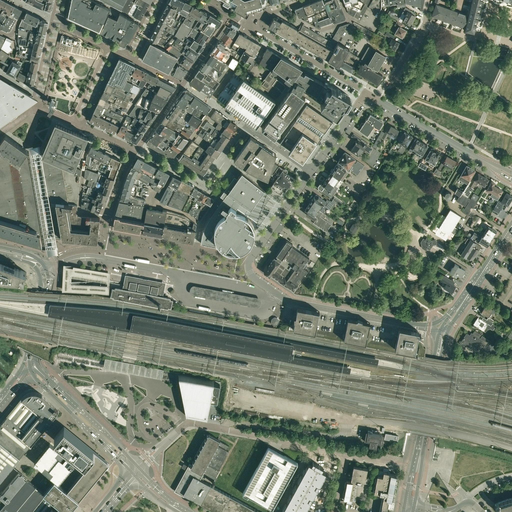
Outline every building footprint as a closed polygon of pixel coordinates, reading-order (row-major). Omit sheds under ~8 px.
[(0,0),(0,28),(1,30),(3,26),(5,22),(8,17),(14,6),(3,0),(0,0)] [(25,0),(25,1),(29,3),(32,4),(41,8),(42,8),(42,7),(43,5),(44,6),(45,7),(44,7),(44,8),(43,8),(43,9),(45,9),(46,9),(47,0),(25,0)] [(96,2),(90,0),(70,0),(71,1),(70,1),(67,17),(90,28),(91,27),(100,31),(109,9),(96,3),(96,2)] [(121,9),(125,0),(114,0),(112,5),(121,9)] [(128,12),(134,0),(125,0),(121,9),(128,12)] [(140,19),(150,0),(134,0),(128,12),(140,19)] [(179,10),(185,1),(183,0),(182,0),(169,0),(168,2),(167,4),(179,10)] [(221,0),(235,8),(241,11),(241,10),(245,12),(247,11),(248,11),(266,6),(266,5),(266,6),(266,0),(221,0)] [(326,10),(322,0),(317,0),(311,3),(315,15),(326,10)] [(329,17),(331,23),(332,25),(345,20),(346,18),(341,5),(340,6),(338,0),(322,0),(326,10),(329,17)] [(356,11),(359,12),(360,9),(352,6),(352,3),(350,0),(343,0),(347,10),(351,9),(354,10),(356,11)] [(365,2),(362,0),(362,1),(359,0),(350,0),(352,3),(352,6),(360,9),(359,12),(365,2)] [(361,21),(368,7),(372,0),(362,0),(365,2),(359,12),(356,18),(361,21)] [(372,0),(368,7),(379,13),(381,9),(381,6),(381,0),(372,0)] [(432,15),(432,16),(437,18),(444,20),(448,22),(451,23),(461,27),(462,27),(463,27),(465,28),(465,31),(468,31),(473,33),(474,33),(482,0),(497,0),(498,0),(508,0),(511,1),(510,3),(511,3),(511,0),(472,0),(471,5),(468,16),(467,15),(466,15),(455,11),(456,11),(451,9),(449,8),(444,7),(442,6),(440,5),(438,4),(439,2),(435,0),(434,5),(435,5),(434,10),(432,15)] [(185,18),(192,5),(185,1),(179,10),(174,19),(180,22),(182,23),(185,18)] [(308,17),(312,16),(315,25),(314,26),(319,29),(321,28),(320,27),(318,21),(315,15),(311,3),(303,6),(307,15),(308,17)] [(174,19),(179,10),(167,4),(163,12),(163,13),(174,19)] [(185,18),(174,36),(181,40),(186,34),(188,35),(193,28),(203,10),(198,8),(192,5),(185,18)] [(3,26),(1,30),(7,32),(10,31),(18,18),(22,10),(14,6),(8,17),(5,22),(3,26)] [(303,17),(307,15),(303,6),(295,9),(298,17),(302,15),(303,17)] [(410,24),(415,16),(410,13),(411,10),(405,7),(402,13),(405,15),(403,20),(410,24)] [(138,23),(120,14),(111,9),(101,32),(126,43),(128,41),(131,37),(137,27),(136,26),(138,23)] [(203,24),(210,14),(208,13),(206,12),(204,11),(204,10),(203,10),(193,28),(196,30),(198,27),(200,29),(200,28),(203,24)] [(24,16),(24,18),(23,19),(21,21),(29,24),(30,22),(33,15),(27,12),(26,12),(25,15),(24,16)] [(176,28),(180,22),(174,19),(163,13),(159,19),(160,19),(168,24),(171,26),(172,26),(176,28)] [(217,27),(221,21),(210,14),(203,24),(200,28),(200,29),(202,30),(207,33),(211,36),(217,27)] [(36,25),(39,18),(33,15),(30,22),(36,25)] [(276,30),(282,19),(277,17),(276,19),(274,18),(269,26),(270,27),(276,30)] [(318,21),(320,27),(331,23),(329,17),(318,21)] [(18,29),(45,36),(45,35),(48,22),(39,18),(36,25),(30,22),(29,24),(21,21),(19,25),(18,29)] [(171,26),(168,24),(160,19),(159,19),(158,21),(159,21),(156,25),(157,26),(165,30),(168,32),(172,34),(175,29),(171,27),(171,26)] [(276,30),(289,38),(295,27),(285,21),(282,19),(276,30)] [(404,24),(398,21),(397,20),(395,25),(398,27),(397,30),(396,29),(394,33),(395,33),(394,34),(402,38),(406,30),(402,27),(404,24)] [(328,60),(340,38),(348,23),(339,27),(331,42),(301,25),(299,28),(298,28),(297,29),(291,39),(327,60),(328,60)] [(237,36),(236,36),(238,32),(238,31),(239,29),(238,29),(238,28),(232,25),(231,27),(230,27),(229,27),(219,40),(228,46),(233,50),(233,49),(231,47),(237,36)] [(161,37),(162,37),(166,39),(172,34),(168,32),(165,30),(157,26),(153,32),(161,37)] [(296,28),(295,27),(289,38),(290,38),(291,39),(297,29),(296,28)] [(196,30),(193,28),(188,35),(201,43),(204,45),(210,37),(206,34),(200,31),(199,32),(196,30)] [(395,36),(387,31),(380,28),(379,30),(390,37),(386,45),(388,46),(395,50),(399,43),(393,39),(395,36)] [(43,44),(45,36),(18,29),(18,38),(43,44)] [(158,44),(161,37),(153,32),(150,39),(152,40),(158,44)] [(244,50),(251,39),(250,38),(249,37),(248,37),(247,36),(245,36),(244,35),(243,34),(242,33),(241,32),(240,33),(239,32),(237,36),(231,47),(233,49),(233,50),(229,55),(230,55),(232,57),(228,64),(234,69),(238,62),(241,55),(244,50)] [(199,52),(204,45),(201,43),(188,35),(186,34),(181,40),(185,43),(186,43),(187,43),(195,49),(199,52)] [(61,38),(60,43),(61,43),(65,44),(67,45),(67,44),(69,45),(70,45),(69,51),(95,57),(97,53),(97,52),(78,47),(79,47),(80,44),(80,43),(80,41),(81,41),(80,40),(78,40),(68,38),(68,37),(67,37),(63,36),(62,36),(61,37),(62,37),(62,38),(61,38)] [(167,43),(164,46),(168,50),(172,46),(172,44),(177,38),(174,36),(167,43)] [(0,57),(2,59),(4,61),(9,54),(8,53),(12,49),(10,46),(12,40),(7,37),(6,38),(0,49),(0,57)] [(161,37),(158,44),(161,46),(167,40),(166,39),(162,37),(161,37)] [(43,44),(18,38),(18,41),(18,42),(20,51),(40,55),(43,44)] [(181,52),(193,61),(199,53),(195,50),(185,43),(181,40),(177,38),(172,44),(172,46),(181,52)] [(339,66),(340,65),(348,51),(351,45),(340,38),(328,60),(339,66)] [(253,59),(258,49),(261,45),(260,44),(251,39),(244,50),(241,55),(238,62),(247,67),(243,75),(246,77),(257,61),(253,59)] [(229,55),(233,50),(228,46),(219,40),(216,45),(229,55)] [(172,46),(168,50),(167,52),(150,43),(146,53),(142,60),(168,73),(176,61),(175,61),(181,52),(172,46)] [(230,55),(229,55),(216,45),(210,53),(219,60),(221,58),(225,61),(230,55)] [(377,69),(383,58),(384,56),(368,47),(361,59),(365,62),(368,64),(367,66),(361,63),(359,67),(356,71),(364,76),(370,80),(370,79),(377,83),(380,79),(382,75),(375,71),(376,69),(377,69)] [(270,69),(273,66),(277,58),(278,59),(281,57),(266,48),(262,56),(262,57),(259,62),(267,67),(266,69),(269,70),(270,69)] [(39,62),(40,55),(20,51),(17,51),(15,56),(24,58),(39,62)] [(348,51),(340,65),(351,71),(359,57),(348,51)] [(188,68),(193,61),(181,52),(175,61),(176,61),(188,69),(188,68)] [(219,61),(219,60),(210,53),(204,61),(221,73),(227,66),(219,61)] [(305,72),(300,69),(301,68),(281,57),(271,70),(260,85),(277,98),(285,88),(284,85),(273,76),(278,70),(287,76),(284,79),(289,83),(290,83),(293,85),(291,88),(262,128),(275,138),(305,97),(300,93),(302,90),(302,89),(310,74),(308,72),(305,71),(305,72)] [(36,72),(39,62),(24,58),(23,60),(27,61),(25,70),(29,71),(36,72)] [(119,58),(119,59),(108,82),(120,88),(128,92),(132,84),(126,81),(128,76),(130,77),(135,66),(129,63),(119,58)] [(22,62),(18,60),(17,63),(13,61),(11,60),(9,64),(8,65),(8,66),(6,65),(6,66),(5,65),(3,66),(2,67),(3,69),(4,69),(3,70),(7,72),(15,77),(18,71),(19,69),(20,68),(21,65),(22,62)] [(182,78),(188,69),(176,61),(168,73),(169,73),(179,79),(180,80),(182,79),(182,78)] [(216,80),(221,73),(204,61),(199,68),(212,78),(216,80)] [(133,83),(140,68),(138,67),(135,66),(130,77),(128,80),(133,83)] [(138,85),(145,71),(140,68),(133,83),(138,85)] [(220,83),(212,78),(199,68),(194,75),(208,84),(215,89),(220,83)] [(33,84),(36,72),(29,71),(28,73),(26,73),(25,75),(19,72),(16,77),(17,77),(19,78),(19,79),(21,80),(23,81),(24,81),(24,80),(26,82),(26,83),(26,82),(30,83),(33,84)] [(150,73),(145,71),(138,85),(142,87),(146,81),(146,82),(148,82),(152,74),(151,73),(150,73)] [(255,86),(251,83),(245,79),(236,72),(217,99),(243,118),(248,121),(251,123),(255,126),(256,127),(258,125),(275,100),(255,86)] [(154,87),(155,86),(159,78),(154,75),(152,74),(148,82),(149,83),(149,85),(151,86),(153,87),(154,87)] [(302,89),(303,87),(306,89),(305,90),(322,100),(320,103),(336,115),(343,106),(342,106),(343,103),(344,104),(345,104),(347,105),(351,97),(349,97),(350,96),(349,96),(310,74),(302,89)] [(215,89),(208,84),(194,75),(189,82),(210,97),(215,89)] [(0,125),(23,108),(24,109),(24,108),(32,96),(33,97),(33,96),(0,76),(0,125)] [(157,83),(172,91),(176,87),(175,86),(159,78),(155,86),(156,86),(157,83)] [(128,92),(120,88),(108,82),(104,90),(120,98),(128,102),(132,93),(128,92)] [(168,98),(172,91),(157,83),(156,86),(155,86),(154,87),(149,85),(147,87),(152,90),(155,92),(168,98)] [(139,88),(133,85),(130,91),(136,95),(139,88)] [(151,91),(146,88),(141,95),(148,99),(151,91)] [(128,102),(120,98),(104,90),(101,97),(120,106),(123,108),(125,108),(128,102)] [(189,103),(194,96),(186,90),(183,90),(179,96),(189,103)] [(162,106),(168,98),(155,92),(151,100),(162,106)] [(151,100),(149,99),(148,99),(141,95),(134,105),(135,105),(141,107),(159,111),(162,106),(151,100)] [(201,110),(189,103),(179,96),(174,103),(185,109),(186,110),(197,116),(201,110)] [(211,108),(194,96),(189,103),(201,110),(206,113),(207,114),(211,108)] [(123,108),(120,106),(101,97),(98,103),(110,109),(120,114),(123,108)] [(120,114),(110,109),(98,103),(89,120),(102,126),(114,132),(120,122),(124,116),(120,114)] [(177,120),(185,109),(174,103),(166,116),(176,122),(177,121),(176,121),(177,120)] [(289,128),(280,141),(280,142),(280,141),(290,148),(288,150),(302,160),(304,157),(306,159),(305,159),(332,121),(307,103),(289,128)] [(159,111),(141,107),(135,105),(128,115),(134,118),(149,125),(159,111)] [(183,116),(186,110),(185,109),(177,120),(183,123),(181,125),(187,128),(188,129),(192,132),(196,127),(188,122),(189,120),(183,116)] [(202,120),(197,116),(186,110),(183,116),(189,120),(188,122),(196,127),(202,120)] [(201,119),(206,113),(201,110),(197,116),(202,120),(202,119),(201,119)] [(219,122),(223,116),(221,114),(220,114),(215,111),(210,118),(218,124),(219,122)] [(380,131),(381,128),(383,124),(382,124),(383,122),(370,114),(364,124),(362,123),(357,129),(367,136),(374,126),(379,129),(379,130),(380,131)] [(178,123),(176,122),(166,116),(161,122),(171,128),(187,138),(188,138),(190,135),(182,130),(180,130),(181,128),(182,128),(187,131),(188,129),(187,128),(181,125),(178,123)] [(236,128),(238,126),(234,124),(233,123),(227,119),(223,116),(219,122),(218,124),(215,128),(216,128),(229,138),(230,137),(232,134),(233,133),(233,132),(234,132),(236,128)] [(123,136),(127,127),(131,118),(128,117),(125,123),(123,121),(116,133),(123,136)] [(134,118),(133,121),(132,123),(132,124),(135,127),(137,128),(143,133),(147,128),(149,125),(134,118)] [(56,122),(41,156),(39,160),(53,238),(62,239),(56,203),(68,204),(63,174),(62,165),(64,165),(72,169),(80,152),(82,153),(86,143),(88,139),(89,135),(83,133),(79,131),(78,133),(72,130),(72,129),(56,122)] [(187,138),(171,128),(161,122),(156,128),(155,130),(165,136),(180,147),(187,138)] [(225,144),(229,138),(216,128),(215,128),(214,127),(207,122),(202,127),(203,127),(204,128),(206,130),(207,128),(209,126),(211,128),(212,129),(209,133),(225,144)] [(398,130),(395,128),(391,126),(389,130),(387,129),(382,138),(385,139),(387,136),(389,136),(389,137),(390,137),(390,136),(391,136),(392,135),(395,136),(398,130)] [(133,131),(129,128),(127,127),(123,136),(129,139),(133,131)] [(143,133),(137,128),(135,127),(133,131),(129,139),(136,143),(139,139),(143,133)] [(178,151),(180,147),(165,136),(155,130),(152,134),(161,141),(162,140),(168,144),(178,151)] [(225,144),(209,133),(205,130),(202,134),(199,132),(197,135),(207,141),(220,151),(221,150),(223,147),(225,144)] [(404,132),(397,144),(400,146),(398,150),(401,152),(400,153),(402,154),(404,150),(412,136),(404,132)] [(164,150),(168,144),(162,140),(161,141),(152,134),(149,139),(157,145),(164,150)] [(356,143),(355,144),(350,151),(358,156),(363,149),(366,151),(366,152),(367,152),(367,153),(368,153),(368,152),(369,152),(370,153),(370,152),(372,149),(366,145),(367,143),(355,134),(352,137),(356,140),(355,141),(356,142),(355,143),(356,143)] [(1,140),(0,141),(0,232),(42,245),(49,247),(47,237),(33,155),(8,137),(6,136),(1,140)] [(268,179),(268,178),(273,162),(276,154),(251,136),(234,160),(237,163),(240,164),(242,166),(245,168),(250,170),(252,171),(255,173),(258,175),(263,177),(268,179)] [(415,153),(421,142),(418,140),(418,139),(415,138),(408,150),(415,153)] [(178,151),(168,144),(164,150),(157,145),(149,139),(146,143),(171,159),(172,158),(173,156),(178,151)] [(215,157),(203,148),(193,141),(192,140),(177,159),(203,175),(207,169),(207,168),(215,157)] [(220,151),(207,141),(203,148),(215,157),(216,157),(219,153),(220,151)] [(421,142),(415,153),(421,157),(428,145),(425,144),(421,142)] [(95,156),(98,149),(91,146),(88,153),(86,156),(86,158),(86,163),(88,164),(87,167),(92,168),(93,168),(93,166),(91,165),(95,156)] [(433,166),(435,164),(441,154),(436,151),(435,152),(434,151),(435,150),(434,149),(432,148),(431,148),(430,149),(427,154),(425,153),(423,157),(431,162),(429,164),(433,166)] [(53,238),(39,160),(38,153),(37,149),(32,150),(33,155),(49,247),(49,252),(52,252),(55,251),(53,238)] [(97,169),(105,153),(98,149),(95,156),(91,165),(93,166),(93,168),(97,169)] [(364,165),(357,161),(345,152),(345,153),(344,153),(343,155),(343,156),(341,158),(340,158),(339,160),(339,161),(339,162),(342,164),(341,166),(345,169),(346,167),(350,170),(353,172),(357,175),(364,165)] [(104,172),(112,156),(105,153),(97,169),(104,172)] [(121,160),(120,160),(112,156),(104,172),(103,175),(114,179),(118,168),(121,160)] [(450,171),(451,170),(456,161),(447,156),(443,163),(441,162),(438,169),(436,168),(433,172),(441,177),(443,173),(441,172),(444,168),(450,171)] [(156,183),(157,184),(154,190),(159,193),(169,174),(137,157),(132,166),(158,180),(156,183)] [(285,169),(283,169),(278,165),(273,162),(268,178),(274,182),(273,183),(274,183),(271,188),(280,194),(283,190),(284,190),(287,186),(288,186),(289,187),(290,186),(291,184),(291,183),(290,182),(290,181),(293,177),(287,173),(287,172),(287,170),(285,169)] [(345,169),(341,166),(338,163),(333,169),(331,169),(330,171),(331,173),(330,173),(342,181),(348,172),(349,172),(350,170),(346,167),(345,169)] [(154,187),(156,183),(158,180),(132,166),(128,173),(144,182),(147,184),(149,185),(154,187)] [(469,179),(474,170),(474,169),(472,168),(471,168),(470,167),(470,166),(468,166),(467,166),(466,166),(461,175),(462,175),(459,179),(468,184),(470,180),(469,180),(469,179)] [(114,179),(103,175),(85,169),(84,178),(89,180),(111,187),(114,179)] [(201,241),(201,243),(221,247),(222,248),(225,250),(227,251),(229,251),(231,252),(234,252),(236,252),(237,252),(239,252),(240,251),(241,251),(241,250),(243,249),(245,247),(247,245),(248,242),(250,240),(251,237),(253,235),(254,232),(254,230),(254,229),(255,229),(257,222),(258,222),(259,221),(259,220),(259,219),(258,219),(267,192),(242,172),(238,178),(234,176),(223,192),(220,195),(224,198),(210,217),(209,218),(208,220),(207,223),(206,224),(206,225),(204,228),(204,229),(204,230),(203,233),(202,234),(202,235),(202,238),(201,240),(201,241)] [(144,182),(128,173),(127,175),(125,181),(142,186),(144,182)] [(342,181),(330,173),(329,175),(327,175),(326,177),(327,178),(326,179),(337,187),(338,187),(342,181)] [(479,184),(484,187),(488,179),(478,173),(474,179),(472,177),(470,180),(468,184),(462,192),(462,193),(468,196),(473,188),(477,182),(479,184)] [(168,205),(181,180),(173,176),(169,183),(169,184),(168,186),(160,201),(168,205)] [(334,191),(337,187),(326,179),(322,185),(321,184),(319,184),(318,187),(318,188),(321,191),(331,197),(332,196),(331,195),(334,192),(333,191),(334,191)] [(109,194),(111,187),(89,180),(87,185),(93,187),(93,188),(109,194)] [(182,210),(194,187),(181,180),(168,205),(182,210)] [(142,186),(125,181),(122,192),(135,196),(138,186),(141,187),(142,188),(143,186),(142,186)] [(492,181),(487,190),(499,197),(502,191),(493,185),(495,183),(492,181)] [(195,187),(194,187),(182,210),(188,212),(201,191),(195,187)] [(106,202),(109,194),(93,188),(92,189),(90,188),(88,195),(106,202)] [(203,192),(202,191),(201,191),(188,212),(194,217),(208,195),(203,192)] [(451,193),(448,191),(445,192),(444,195),(445,198),(448,199),(451,198),(452,196),(451,193)] [(143,206),(145,199),(141,198),(135,196),(122,192),(119,201),(120,201),(143,206)] [(106,202),(88,195),(83,193),(82,201),(88,202),(95,204),(104,207),(106,202)] [(460,196),(459,195),(457,199),(456,200),(465,206),(469,198),(468,197),(468,196),(462,193),(462,194),(461,194),(460,196)] [(500,209),(501,209),(502,207),(502,206),(503,203),(508,205),(511,197),(511,196),(506,193),(501,201),(499,200),(492,212),(496,214),(497,212),(498,212),(500,209)] [(336,202),(333,200),(332,201),(329,200),(328,200),(327,199),(326,201),(316,194),(314,197),(312,200),(311,200),(310,202),(310,203),(321,211),(325,206),(330,210),(332,206),(333,206),(336,202)] [(214,199),(210,196),(208,195),(194,217),(199,220),(200,220),(202,216),(204,214),(205,212),(206,212),(206,211),(207,209),(209,207),(210,205),(211,205),(210,204),(213,201),(212,201),(214,199)] [(102,213),(104,207),(95,204),(88,202),(82,201),(81,208),(85,209),(95,211),(95,210),(102,213)] [(143,206),(120,201),(119,201),(115,215),(115,216),(120,217),(120,218),(140,222),(140,220),(141,221),(144,206),(143,206)] [(68,204),(56,203),(62,239),(97,242),(99,224),(99,223),(100,218),(76,216),(76,215),(76,214),(77,214),(78,210),(77,210),(77,205),(68,204)] [(319,215),(321,211),(310,203),(305,209),(308,211),(306,214),(314,219),(315,220),(313,223),(326,232),(331,224),(319,215)] [(162,236),(167,210),(163,209),(162,211),(147,208),(144,223),(142,232),(162,236)] [(436,232),(435,233),(445,240),(446,239),(450,241),(457,229),(454,227),(461,216),(450,209),(445,217),(442,214),(432,230),(436,232)] [(185,240),(189,219),(186,216),(167,210),(162,236),(185,240)] [(120,217),(115,216),(113,226),(142,232),(144,223),(140,222),(120,218),(120,217)] [(195,230),(196,224),(189,219),(185,240),(193,242),(195,233),(193,233),(194,232),(195,232),(195,230)] [(358,224),(353,223),(349,229),(351,233),(354,233),(359,227),(358,224)] [(496,231),(488,226),(486,225),(484,228),(486,229),(485,231),(493,236),(496,231)] [(490,241),(493,236),(485,231),(483,233),(482,232),(480,234),(482,236),(490,241)] [(490,241),(482,236),(481,237),(474,232),(471,237),(487,246),(490,241)] [(421,242),(422,248),(426,250),(427,248),(429,249),(432,245),(436,244),(435,240),(431,241),(427,238),(425,240),(423,239),(421,242)] [(481,246),(468,238),(465,243),(466,243),(460,253),(459,253),(466,258),(467,257),(471,260),(472,260),(476,254),(481,246)] [(309,258),(291,246),(293,244),(292,244),(287,240),(285,243),(284,243),(276,255),(278,256),(276,259),(274,258),(268,266),(266,265),(264,269),(264,273),(270,276),(271,275),(280,281),(280,282),(287,287),(287,286),(294,291),(298,285),(297,285),(307,270),(303,267),(309,258)] [(0,279),(24,282),(20,277),(21,275),(27,273),(27,272),(14,268),(15,263),(0,261),(0,279)] [(455,264),(449,272),(456,276),(457,274),(461,277),(465,270),(455,264)] [(63,268),(63,269),(62,293),(109,295),(109,286),(110,275),(82,270),(68,267),(68,266),(68,265),(64,267),(63,268)] [(443,275),(441,279),(446,282),(443,287),(451,292),(455,286),(449,282),(451,280),(443,275)] [(113,298),(113,299),(114,299),(120,300),(127,301),(130,302),(131,302),(148,305),(151,306),(154,306),(168,309),(170,299),(170,298),(163,297),(159,296),(160,291),(161,285),(159,285),(158,287),(155,286),(152,286),(152,284),(137,281),(137,283),(133,282),(130,282),(131,280),(128,279),(127,285),(127,287),(126,290),(122,289),(120,289),(115,288),(113,298)] [(259,307),(261,305),(261,304),(261,302),(261,300),(260,299),(258,298),(195,286),(194,286),(192,287),(191,289),(190,290),(190,292),(191,294),(192,295),(193,296),(256,308),(258,308),(259,307)] [(489,306),(489,307),(486,305),(481,312),(488,316),(488,317),(487,319),(487,320),(492,323),(494,320),(489,317),(491,313),(492,314),(493,314),(493,313),(494,312),(498,315),(500,310),(494,306),(492,305),(491,306),(489,306)] [(294,322),(295,322),(293,329),(315,334),(315,332),(316,329),(317,322),(318,320),(319,315),(319,312),(311,310),(305,309),(297,307),(297,308),(296,315),(296,317),(294,317),(294,319),(294,322)] [(273,328),(276,328),(278,328),(280,327),(281,326),(281,324),(279,323),(279,321),(278,318),(274,317),(272,319),(271,322),(273,325),(273,328)] [(492,323),(487,320),(485,322),(480,318),(478,321),(476,319),(473,324),(483,331),(486,327),(487,328),(490,327),(493,329),(496,325),(492,323)] [(348,320),(345,333),(344,339),(344,341),(366,345),(366,343),(367,337),(368,334),(370,324),(370,323),(362,321),(361,320),(358,319),(357,320),(357,321),(356,320),(348,319),(348,320)] [(397,339),(396,341),(395,348),(395,349),(417,354),(419,344),(418,343),(418,344),(417,343),(417,341),(419,332),(419,331),(410,330),(410,329),(399,327),(399,328),(398,330),(397,335),(398,335),(397,339)] [(484,347),(488,340),(474,331),(471,336),(467,334),(464,338),(464,337),(463,339),(462,341),(470,346),(474,340),(484,347)] [(253,340),(252,349),(255,350),(255,349),(289,356),(290,348),(256,342),(256,341),(253,340)] [(127,372),(161,378),(162,371),(104,359),(102,367),(127,372)] [(214,381),(179,374),(181,387),(182,392),(187,416),(207,420),(210,400),(217,402),(220,385),(213,384),(214,381)] [(0,481),(20,457),(53,417),(55,418),(58,414),(57,413),(57,412),(56,411),(58,409),(43,395),(42,395),(41,394),(40,393),(38,393),(36,392),(34,392),(33,392),(32,392),(31,393),(29,393),(28,393),(27,394),(26,394),(25,395),(24,396),(23,396),(23,397),(0,424),(0,481)] [(88,465),(67,490),(79,500),(109,463),(64,426),(54,438),(88,465)] [(368,431),(366,440),(370,441),(369,445),(376,446),(377,442),(380,443),(382,434),(368,431)] [(304,511),(305,510),(306,511),(312,501),(310,500),(312,497),(313,498),(319,489),(317,488),(319,485),(320,486),(325,476),(324,476),(326,472),(322,470),(323,468),(313,462),(311,465),(309,463),(281,511),(260,511),(253,508),(233,497),(200,479),(205,471),(216,477),(220,470),(218,469),(229,451),(227,450),(229,446),(220,441),(220,440),(209,434),(192,465),(189,463),(174,491),(189,498),(189,499),(190,497),(216,511),(304,511)] [(34,462),(59,483),(75,463),(64,455),(65,453),(51,442),(34,462)] [(272,508),(297,462),(274,450),(268,446),(242,493),(247,496),(248,495),(272,508)] [(365,481),(367,468),(364,468),(364,466),(362,465),(361,466),(361,467),(354,466),(351,478),(348,478),(348,480),(347,480),(343,501),(351,503),(355,483),(359,486),(361,483),(361,482),(360,482),(361,480),(365,481)] [(389,511),(390,507),(392,507),(393,503),(391,503),(396,475),(395,474),(386,473),(387,470),(385,470),(384,472),(378,470),(374,492),(384,494),(380,511),(389,511)] [(0,511),(45,511),(51,505),(52,507),(47,511),(68,511),(75,504),(79,500),(67,490),(54,479),(54,480),(43,492),(26,478),(19,472),(2,493),(0,495),(0,496),(1,497),(0,497),(0,511)] [(511,511),(511,497),(511,498),(511,497),(507,499),(503,501),(499,502),(495,504),(495,508),(499,511),(511,511)]
